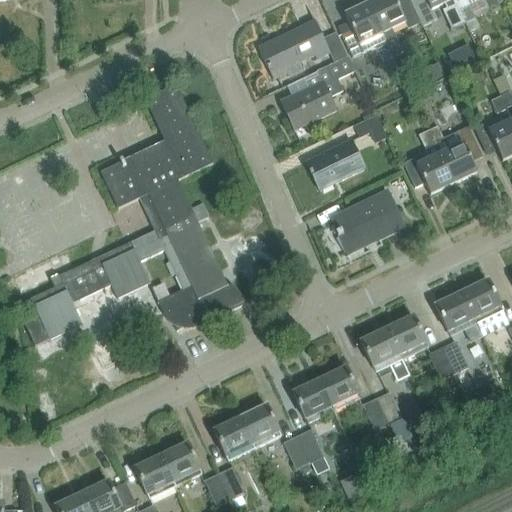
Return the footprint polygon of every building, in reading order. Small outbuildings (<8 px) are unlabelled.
[(407,30),(420,24),(409,0),(398,0),(394,2),(392,0),(379,0),(367,6),(393,59),(403,55),(389,31),(404,24),(407,30)] [(451,32),(464,25),(451,0),(409,0),(420,24),(422,26),(435,20),(431,12),(444,5),(447,11),(442,13),(451,32)] [(451,0),(464,25),(474,21),(469,10),(484,3),(489,14),(500,9),(498,5),(495,0),(451,0)] [(345,16),(349,24),(339,29),(353,60),(373,50),(378,51),(389,75),(398,70),(393,59),(367,6),(345,16)] [(270,80),(282,75),(283,78),(299,71),(295,64),(310,58),(312,61),(329,53),(333,64),(347,58),(336,34),(322,40),(314,22),(256,49),(270,80)] [(280,103),(294,133),(336,113),(330,99),(342,93),(337,81),(354,73),(347,58),(316,72),(318,76),(306,82),(309,89),(280,103)] [(438,65),(425,71),(431,84),(444,78),(438,65)] [(65,255),(12,280),(19,295),(48,281),(53,291),(33,300),(37,308),(32,310),(36,317),(23,323),(34,348),(49,341),(49,343),(81,328),(71,307),(79,303),(86,317),(97,312),(91,298),(111,288),(118,302),(150,286),(140,265),(165,253),(160,243),(174,236),(173,232),(195,222),(197,225),(209,219),(203,206),(191,212),(177,184),(213,167),(175,86),(145,100),(165,143),(101,174),(119,211),(140,201),(155,232),(56,279),(56,277),(72,270),(65,255)] [(510,122),(511,125),(511,102),(508,95),(500,99),(505,111),(510,122)] [(505,111),(500,99),(490,104),(496,116),(505,111)] [(386,141),(375,118),(353,128),(358,141),(369,136),(374,147),(386,141)] [(511,158),(511,125),(510,122),(487,133),(484,126),(473,131),(485,156),(495,151),(501,163),(511,158)] [(467,130),(442,141),(436,129),(427,133),(452,186),(475,176),(470,165),(481,160),(467,130)] [(452,186),(427,133),(417,138),(428,161),(415,167),(412,162),(402,166),(414,190),(424,185),(430,197),(452,186)] [(363,171),(350,143),(305,165),(319,193),(363,171)] [(399,228),(384,198),(333,222),(348,252),(399,228)] [(154,289),(151,291),(163,316),(164,318),(165,321),(167,323),(169,325),(172,326),(174,328),(177,334),(183,331),(186,331),(189,331),(192,331),(195,330),(197,330),(200,329),(248,306),(248,305),(247,305),(231,287),(227,288),(197,225),(195,222),(173,232),(174,236),(160,243),(165,253),(183,292),(158,304),(152,291),(154,290),(154,289)] [(486,284),(460,297),(481,340),(506,328),(499,315),(500,315),(498,311),(499,310),(486,284)] [(481,340),(460,297),(433,310),(446,336),(449,340),(463,333),(470,346),(481,340)] [(411,319),(385,332),(400,363),(426,350),(411,319)] [(385,332),(358,345),(373,375),(389,368),(397,383),(407,378),(400,363),(385,332)] [(454,345),(440,352),(453,377),(466,371),(454,345)] [(453,377),(440,352),(426,358),(439,384),(453,377)] [(344,371),(319,383),(334,413),(359,402),(344,371)] [(334,413),(319,383),(292,396),(306,426),(334,413)] [(389,395),(375,402),(387,428),(401,422),(389,395)] [(387,428),(375,402),(361,408),(373,434),(387,428)] [(265,408),(239,421),(254,451),(280,439),(265,408)] [(254,451),(239,421),(212,434),(227,464),(254,451)] [(310,433),(296,440),(309,466),(323,459),(310,433)] [(309,466),(296,440),(282,447),(295,473),(309,466)] [(186,446),(160,458),(175,489),(201,477),(186,446)] [(175,489),(160,458),(133,471),(148,502),(175,489)] [(231,471),(217,478),(230,504),(244,498),(231,471)] [(370,494),(361,473),(339,484),(348,504),(370,494)] [(230,504),(217,478),(203,485),(216,511),(230,504)] [(82,496),(81,496),(81,497),(88,511),(127,511),(135,508),(125,486),(112,492),(108,484),(92,492),(82,496)] [(71,501),(55,509),(56,511),(88,511),(81,497),(81,496),(81,497),(71,501)]
